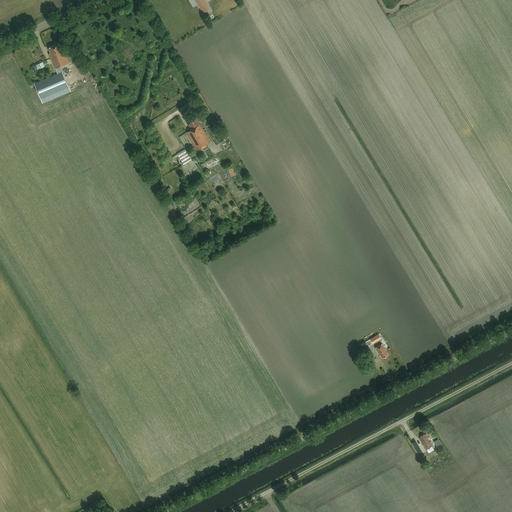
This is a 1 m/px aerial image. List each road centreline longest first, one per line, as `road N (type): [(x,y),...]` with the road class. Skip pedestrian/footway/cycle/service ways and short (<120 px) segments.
road 1 (unclassified): [(511,329),(165,511)]
road 2 (track): [(229,511),(511,363)]
